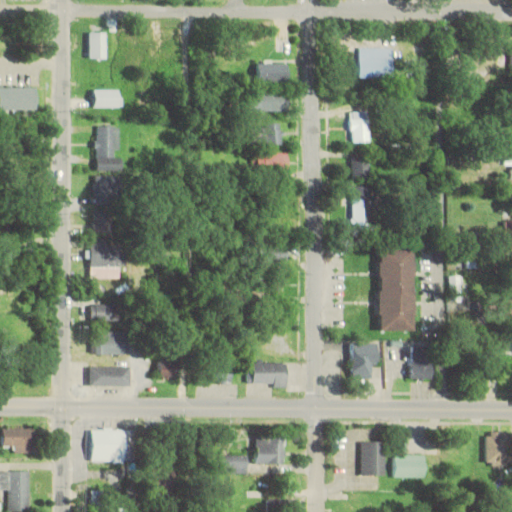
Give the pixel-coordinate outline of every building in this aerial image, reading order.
[(88,57),(105,57),(105,32),(88,32),(88,57)] [(357,77),(391,77),(391,46),(357,46),(357,77)] [(286,82),(286,63),(255,63),(255,82),(286,82)] [(0,109),(30,109),(30,87),(0,87),(0,109)] [(92,106),(121,106),(121,89),(92,89),(92,106)] [(286,92),(251,92),(251,110),(286,110),(286,92)] [(368,142),(368,112),(349,112),(349,142),(368,142)] [(33,121),(12,121),(12,142),(33,142),(33,121)] [(281,144),(281,122),(259,122),(259,128),(250,128),(250,144),(281,144)] [(118,126),(94,126),(94,170),(118,170),(118,126)] [(286,171),(286,153),(254,153),(254,171),(286,171)] [(351,179),(369,179),(369,157),(351,157),(351,179)] [(117,176),(93,176),(93,201),(117,201),(117,176)] [(370,186),(351,186),(351,225),(370,225),(370,186)] [(114,231),(114,213),(91,213),(91,231),(114,231)] [(120,243),(88,243),(88,266),(120,266),(120,243)] [(413,330),(413,245),(375,245),(375,330),(413,330)] [(283,262),(283,246),(253,246),(253,262),(283,262)] [(448,275),(448,300),(462,300),(462,275),(448,275)] [(511,314),(511,293),(498,293),(498,314),(511,314)] [(89,321),(123,321),(123,304),(89,304),(89,321)] [(130,331),(91,331),(91,353),(130,353),(130,331)] [(374,342),(349,342),(349,377),(374,377),(374,342)] [(429,348),(407,348),(407,378),(429,378),(429,348)] [(157,376),(176,376),(176,360),(157,360),(157,376)] [(248,362),(248,384),(286,384),(286,362),(248,362)] [(88,385),(129,385),(129,365),(88,365),(88,385)] [(229,365),(212,365),(212,382),(229,382),(229,365)] [(34,428),(1,428),(1,451),(34,451),(34,428)] [(132,428),(90,428),(89,462),(131,462),(132,428)] [(484,465),(508,465),(508,431),(484,431),(484,465)] [(252,438),(252,463),(281,463),(281,438),(252,438)] [(382,474),(382,441),(359,441),(358,474),(382,474)] [(245,454),(217,454),(217,473),(245,473),(245,454)] [(423,454),(392,454),(392,477),(423,477),(423,454)] [(26,470),(0,470),(0,490),(6,490),(6,511),(26,511),(26,470)] [(293,511),(293,499),(267,499),(267,511),(293,511)]
